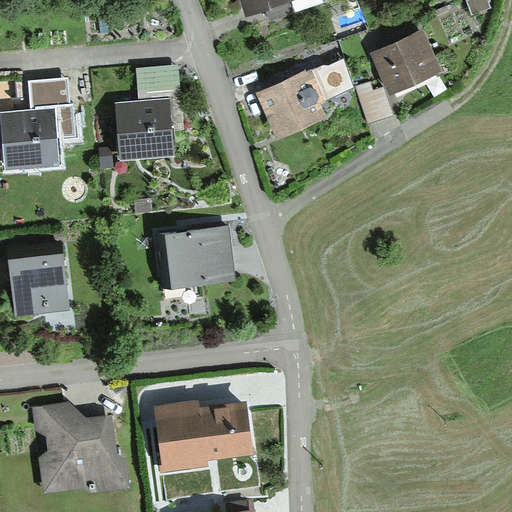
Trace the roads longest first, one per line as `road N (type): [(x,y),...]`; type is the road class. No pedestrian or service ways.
road 1 (residential): [(291,349),(0,379)]
road 2 (residential): [(264,237),(288,206),(447,111)]
road 3 (residential): [(201,47),(0,67)]
road 4 (residential): [(264,237),(201,47)]
road 5 (residential): [(299,511),(291,349)]
road 6 (unknown): [(140,511),(125,366)]
road 7 (track): [(511,11),(493,66),(447,111)]
